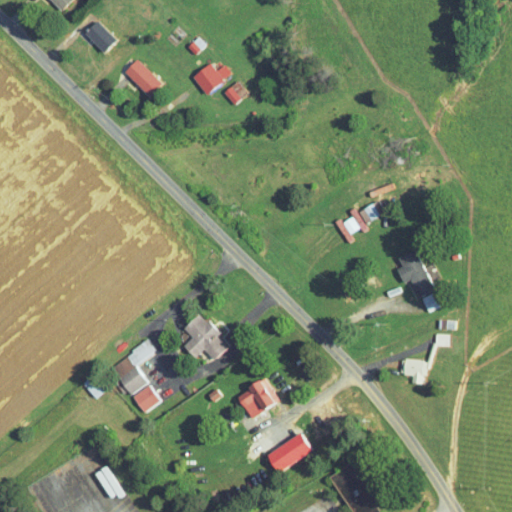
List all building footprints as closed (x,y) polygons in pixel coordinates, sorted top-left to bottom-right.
[(102,33),(84,14),(71,26),(89,45),(102,33)] [(181,48),(191,37),(184,30),(173,39),(181,48)] [(147,76),(121,52),(109,66),(135,89),(147,76)] [(212,58),(201,64),(196,57),(178,68),(189,87),(218,69),(212,58)] [(210,85),(221,98),(235,86),(224,74),(210,85)] [(322,217),(334,236),(340,232),(336,227),(348,219),(367,207),(359,195),(341,208),(340,206),(322,217)] [(389,276),(396,273),(403,290),(419,282),(402,243),(383,251),(388,260),(383,262),(389,276)] [(414,306),(428,299),(421,286),(407,293),(414,306)] [(214,341),(204,329),(205,328),(187,306),(169,321),(177,331),(168,338),(180,352),(190,343),(199,354),(214,341)] [(422,339),(435,339),(436,328),(422,327),(422,339)] [(96,358),(115,389),(135,377),(123,357),(143,344),(136,333),(96,358)] [(398,369),(397,376),(410,378),(412,354),(388,352),(387,368),(398,369)] [(222,388),(236,412),(265,395),(251,371),(222,388)] [(131,406),(148,395),(136,378),(119,389),(131,406)] [(251,449),(264,467),(297,444),(284,426),(251,449)] [(340,511),(352,511),(368,503),(340,455),(315,470),(340,511)] [(79,506),(105,491),(88,462),(62,478),(79,506)]
